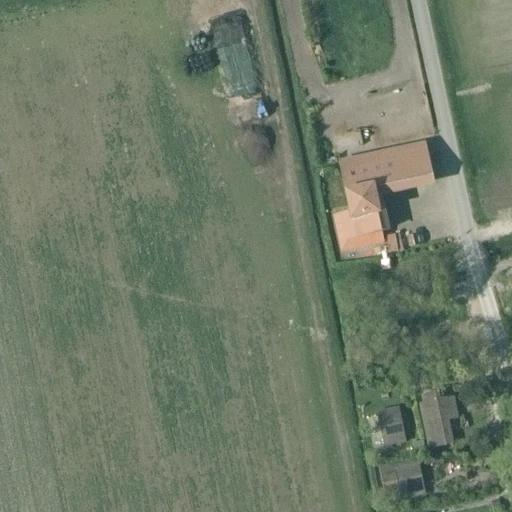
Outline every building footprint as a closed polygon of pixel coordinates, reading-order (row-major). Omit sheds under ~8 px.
[(410,155),(342,170),(351,216),(344,218),(349,243),(382,236),(373,195),(417,186),(410,155)] [(453,400),(439,403),(437,395),(423,398),(424,406),(421,407),(430,450),(446,447),(441,424),(457,420),(453,400)] [(378,416),(385,447),(404,443),(398,412),(378,416)] [(425,454),(423,443),(413,445),(415,456),(425,454)] [(385,492),(394,490),(396,502),(416,498),(413,482),(421,481),(418,464),(381,472),(385,492)] [(501,511),(499,501),(490,504),(492,511),(501,511)]
